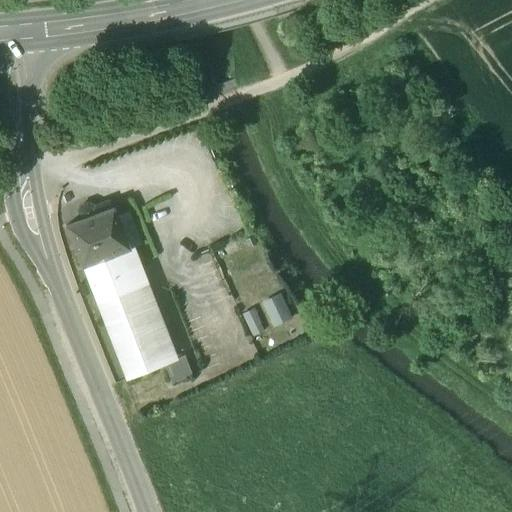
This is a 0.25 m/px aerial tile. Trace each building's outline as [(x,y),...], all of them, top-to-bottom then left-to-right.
[(112,209),(66,228),(82,268),(83,268),(90,285),(129,270),(122,253),(128,250),(112,209)] [(129,270),(90,285),(126,380),(164,365),(165,365),(165,364),(129,270)] [(291,318),(280,295),(262,304),(273,327),(291,318)] [(263,332),(252,309),(241,314),(252,337),(263,332)] [(184,357),(165,364),(165,365),(164,365),(171,383),(191,376),(184,357)]
